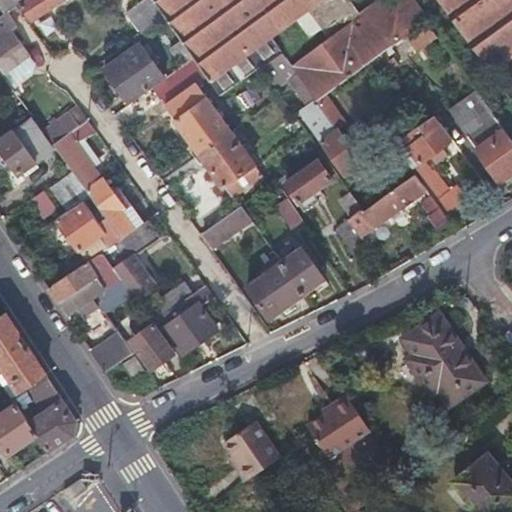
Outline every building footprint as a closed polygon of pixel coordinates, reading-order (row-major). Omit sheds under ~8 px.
[(27,0),(21,4),(32,22),(65,0),(27,0)] [(511,0),(152,0),(155,4),(164,17),(178,40),(191,59),(216,96),(277,52),(266,35),(304,8),(325,38),(287,66),(293,73),(312,101),(320,95),(368,61),(398,40),(424,21),(408,0),(379,0),(357,15),(346,0),(436,0),(508,100),(511,96),(511,0)] [(132,41),(164,17),(155,4),(122,28),(132,41)] [(417,52),(419,50),(421,49),(444,81),(457,72),(433,39),(436,37),(426,23),(406,38),(417,52)] [(0,65),(4,72),(30,55),(11,28),(0,35),(0,65)] [(181,66),(191,59),(178,40),(169,47),(181,66)] [(404,48),(398,40),(368,61),(380,78),(403,61),(398,52),(404,48)] [(162,80),(149,63),(136,46),(102,71),(127,105),(162,80)] [(341,125),(320,95),(312,101),(293,73),(285,79),(324,136),(317,141),(342,176),(357,166),(333,131),(341,125)] [(511,141),(472,87),(458,97),(444,107),(498,182),(511,171),(511,141)] [(392,94),(402,108),(411,101),(401,88),(392,94)] [(197,156),(228,133),(197,90),(166,112),(197,156)] [(159,105),(154,99),(150,92),(128,108),(138,120),(159,105)] [(402,108),(416,128),(427,120),(411,102),(411,101),(402,108)] [(0,133),(1,135),(15,126),(0,104),(0,133)] [(43,132),(53,145),(78,127),(68,114),(43,132)] [(419,136),(410,142),(402,149),(438,198),(448,190),(425,159),(452,139),(434,115),(427,120),(416,128),(414,129),(419,136)] [(57,151),(53,145),(43,132),(34,119),(0,142),(0,145),(20,176),(57,151)] [(85,190),(100,179),(77,146),(96,133),(87,121),(78,127),(53,145),(57,151),(76,178),(85,190)] [(260,177),(228,133),(197,156),(221,191),(224,189),(230,198),(241,191),(234,181),(239,178),(245,188),(260,177)] [(300,217),(307,211),(315,206),(309,198),(327,184),(315,166),(281,190),(300,217)] [(284,182),(280,176),(268,185),(273,191),(284,182)] [(347,220),(339,225),(332,230),(351,257),(364,248),(358,240),(426,191),(414,176),(360,214),(358,211),(347,220)] [(99,223),(84,202),(78,206),(53,222),(83,266),(103,253),(113,246),(116,244),(143,226),(129,206),(124,208),(103,177),(100,179),(85,190),(91,197),(106,218),(99,223)] [(91,197),(85,190),(76,178),(64,187),(78,206),(84,202),(87,200),(91,197)] [(448,190),(438,198),(459,226),(476,213),(455,185),(448,190)] [(45,189),(30,200),(38,211),(53,200),(45,189)] [(336,204),(347,220),(358,211),(348,196),(336,204)] [(99,223),(106,218),(91,197),(87,200),(84,202),(99,223)] [(280,202),(268,210),(284,232),(295,224),(280,202)] [(237,226),(248,218),(240,206),(205,231),(215,245),(236,230),(237,226)] [(115,270),(134,296),(138,301),(156,288),(134,257),(160,238),(148,222),(143,226),(116,244),(113,246),(125,263),(115,270)] [(109,261),(115,270),(125,263),(113,246),(103,253),(109,261)] [(281,253),(276,257),(304,295),(324,281),(300,247),(284,258),(281,253)] [(109,261),(103,253),(83,266),(49,289),(59,304),(107,273),(114,283),(105,290),(113,303),(109,307),(112,311),(134,296),(115,270),(109,261)] [(304,295),(276,257),(272,260),(276,264),(247,285),(270,318),(304,295)] [(165,315),(193,295),(186,283),(156,304),(159,307),(147,315),(153,323),(165,315)] [(201,289),(193,295),(165,315),(170,322),(164,327),(183,353),(216,330),(199,304),(207,297),(201,289)] [(138,301),(134,296),(112,311),(107,315),(111,321),(130,306),(140,320),(147,315),(138,301)] [(0,366),(17,393),(30,385),(44,377),(2,314),(0,315),(0,366)] [(413,353),(409,356),(405,358),(429,396),(437,391),(447,407),(485,383),(440,314),(403,337),(413,353)] [(156,326),(144,335),(132,343),(154,373),(178,356),(156,326)] [(116,332),(90,350),(106,373),(132,354),(116,332)] [(22,419),(34,436),(46,454),(71,437),(74,422),(49,385),(29,398),(40,414),(31,420),(28,414),(22,419)] [(317,420),(342,451),(371,433),(347,396),(333,405),(335,409),(323,417),(317,420)] [(12,405),(0,413),(0,444),(7,454),(34,436),(22,419),(12,405)] [(320,413),(323,417),(335,409),(333,405),(320,413)] [(329,459),(342,451),(317,420),(308,426),(329,459)] [(236,470),(241,477),(245,484),(280,459),(256,423),(225,443),(234,456),(241,466),(236,470)] [(476,511),(500,511),(503,510),(511,502),(511,486),(485,454),(452,481),(476,511)] [(229,459),(236,470),(241,466),(234,456),(229,459)]
